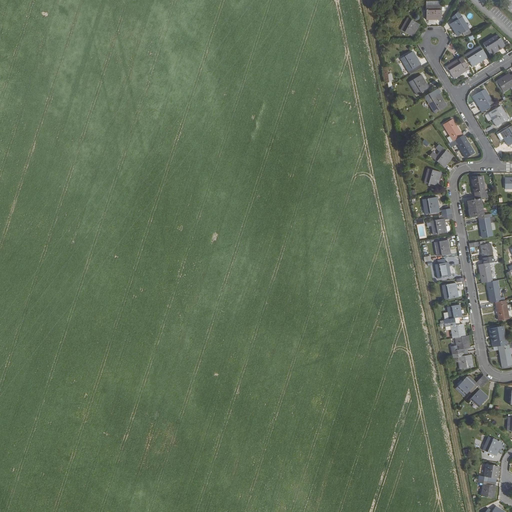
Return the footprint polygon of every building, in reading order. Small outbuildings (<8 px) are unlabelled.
[(450,14),(455,5),(440,5),(425,5),(426,19),(441,19),(441,14),(450,14)] [(454,22),(461,17),(458,12),(451,18),(454,22)] [(468,30),(461,17),(454,22),(449,24),(457,37),(463,33),(468,30)] [(407,18),(400,30),(412,37),(419,24),(407,18)] [(502,48),(500,45),(503,43),(499,38),(497,36),(482,45),(489,56),(502,48)] [(483,60),(481,57),(485,54),(479,46),(464,56),(471,67),(483,60)] [(420,65),(412,52),(400,59),(408,72),(420,65)] [(468,69),(461,58),(446,67),(448,70),(449,73),(453,79),(465,71),(468,69)] [(410,75),(422,68),(420,65),(408,72),(410,75)] [(511,80),(510,76),(508,74),(494,82),(501,93),(511,86),(511,80)] [(421,75),(409,82),(416,95),(428,88),(421,75)] [(445,107),(437,94),(440,92),(438,89),(423,97),(433,114),(445,107)] [(472,97),(479,110),(493,102),(485,89),(472,97)] [(488,114),(496,126),(508,119),(500,107),(488,114)] [(463,135),(453,119),(444,125),(454,141),(463,135)] [(511,127),(511,126),(499,133),(507,146),(509,146),(511,143),(511,127)] [(476,153),(465,134),(463,135),(454,141),(452,142),(455,146),(458,144),(467,158),(476,153)] [(436,156),(432,152),(429,156),(443,168),(452,157),(438,146),(435,149),(439,152),(436,156)] [(428,169),(424,183),(437,186),(441,172),(428,169)] [(485,194),(482,176),(471,178),(475,196),(485,194)] [(482,207),(481,199),(486,198),(485,194),(475,196),(475,200),(467,201),(468,209),(482,207)] [(423,200),(425,214),(439,212),(436,197),(423,200)] [(484,215),(482,207),(468,209),(470,218),(479,216),(479,219),(490,217),(489,214),(484,215)] [(446,232),(444,220),(452,219),(451,213),(442,215),(438,216),(439,219),(431,221),(433,235),(446,232)] [(493,236),(490,217),(479,219),(482,238),(493,236)] [(448,240),(435,242),(437,256),(450,254),(448,240)] [(494,262),(490,243),(480,245),(483,264),(489,263),(494,262)] [(435,265),(437,279),(451,277),(448,262),(435,265)] [(492,281),(489,263),(483,264),(478,264),(481,283),(487,282),(492,281)] [(500,296),(498,287),(497,280),(492,281),(487,282),(491,303),(496,302),(506,300),(505,295),(504,296),(500,296)] [(457,290),(456,283),(443,286),(445,299),(458,297),(457,290)] [(509,319),(506,300),(496,302),(499,321),(509,319)] [(462,317),(460,305),(447,307),(449,319),(444,320),(445,324),(455,322),(455,318),(459,318),(462,317)] [(465,336),(463,324),(460,325),(456,326),(455,322),(445,324),(446,327),(451,327),(451,330),(453,338),(456,338),(465,336)] [(503,341),(500,324),(489,326),(493,347),(498,346),(507,344),(507,340),(505,341),(503,341)] [(470,348),(468,336),(465,336),(456,338),(458,350),(453,351),(453,354),(464,352),(464,349),(467,348),(470,348)] [(511,365),(511,364),(509,348),(511,347),(511,343),(509,344),(507,344),(498,346),(499,350),(501,367),(511,365)] [(474,367),(472,355),(469,355),(465,356),(464,352),(453,354),(454,358),(459,357),(461,369),(474,367)] [(476,383),(468,376),(466,378),(474,385),(476,383)] [(478,385),(485,378),(483,376),(476,383),(478,385)] [(465,395),(474,385),(466,378),(457,387),(465,395)] [(481,388),(488,381),(485,378),(478,385),(481,388)] [(479,390),(470,399),(478,407),(487,397),(479,390)] [(487,453),(486,456),(493,459),(494,456),(496,456),(502,442),(489,437),(483,451),(487,453)] [(496,479),(498,466),(486,464),(484,477),(479,476),(478,479),(479,480),(488,481),(489,478),(496,479)] [(493,499),(495,486),(488,484),(488,481),(479,480),(478,479),(478,483),(483,484),(481,496),(493,499)]
